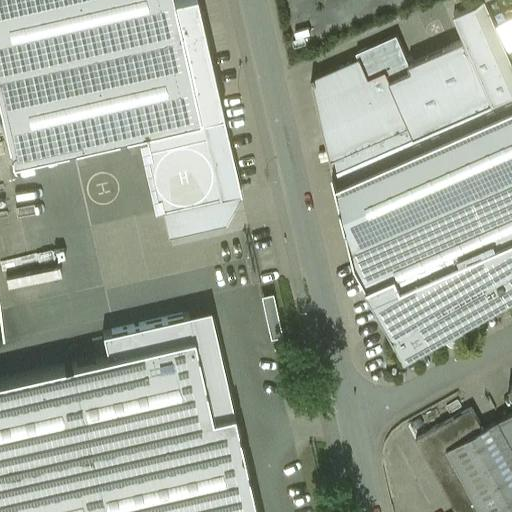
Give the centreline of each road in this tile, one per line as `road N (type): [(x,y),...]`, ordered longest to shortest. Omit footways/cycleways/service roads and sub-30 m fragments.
road 1 (residential): [(350,416),(249,0)]
road 2 (residential): [(511,338),(395,403),(350,416)]
